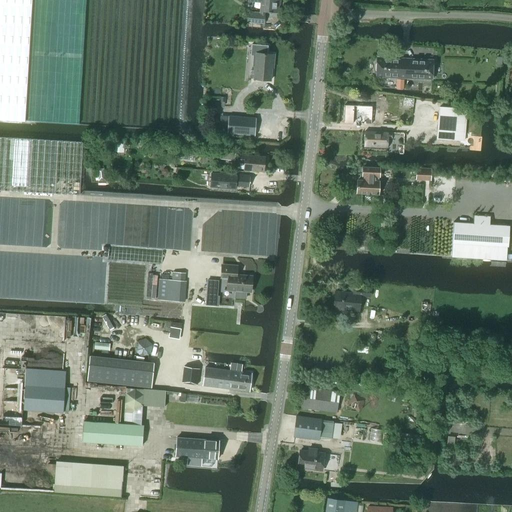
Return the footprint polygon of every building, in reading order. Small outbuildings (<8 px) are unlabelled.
[(0,0),(0,119),(25,121),(32,0),(0,0)] [(261,0),(264,4),(262,4),(261,11),(263,11),(263,12),(269,12),(269,13),(270,13),(269,15),(276,16),(277,13),(278,13),(278,0),(261,0)] [(264,23),(264,14),(248,13),(247,21),(264,23)] [(267,54),(268,46),(252,45),(251,56),(257,56),(255,80),(270,81),(271,67),(273,67),(274,55),(267,54)] [(404,77),(405,60),(377,59),(377,63),(375,64),(375,70),(376,72),(376,75),(383,76),(385,77),(389,77),(390,76),(404,77)] [(432,78),(432,74),(433,73),(434,67),(432,65),(432,62),(405,60),(404,77),(417,77),(419,79),(423,79),(424,78),(432,78)] [(344,105),(343,123),(371,124),(372,110),(383,110),(383,105),(372,104),(372,106),(344,105)] [(439,106),(436,139),(464,141),(467,109),(439,106)] [(228,116),(227,134),(254,136),(256,118),(228,116)] [(364,132),(364,146),(387,147),(388,133),(364,132)] [(0,190),(80,195),(83,143),(0,137),(0,190)] [(116,143),(115,152),(123,152),(124,144),(116,143)] [(220,152),(219,159),(234,161),(235,153),(220,152)] [(239,155),(238,163),(244,164),(243,170),(264,172),(265,157),(239,155)] [(379,178),(380,169),(363,168),(362,177),(366,177),(366,182),(357,181),(357,194),(378,195),(379,183),(377,183),(377,178),(379,178)] [(430,180),(431,169),(416,168),(416,180),(430,180)] [(211,174),(210,187),(236,189),(236,185),(249,186),(250,177),(211,174)] [(452,243),(451,257),(506,260),(507,259),(511,259),(511,254),(507,254),(507,247),(508,247),(510,226),(490,225),(490,217),(474,216),(473,224),(453,223),(452,243)] [(251,292),(252,277),(236,276),(237,269),(222,268),(221,278),(228,279),(227,291),(236,291),(235,298),(245,299),(246,292),(251,292)] [(184,282),(185,274),(173,272),(172,281),(159,280),(157,300),(183,302),(185,282),(184,282)] [(370,298),(370,288),(355,287),(354,294),(336,292),(335,309),(359,312),(360,297),(370,298)] [(179,339),(181,329),(170,328),(168,338),(179,339)] [(141,356),(150,354),(152,345),(145,338),(138,341),(136,350),(141,356)] [(90,356),(87,381),(151,388),(154,363),(90,356)] [(240,373),(241,366),(231,365),(230,371),(204,368),(202,386),(248,392),(250,374),(240,373)] [(197,385),(199,369),(184,366),(182,383),(197,385)] [(68,412),(69,388),(65,387),(65,372),(26,370),(23,410),(63,413),(63,412),(68,412)] [(337,413),(339,392),(300,386),(297,407),(337,413)] [(126,388),(123,425),(140,426),(142,406),(164,407),(165,391),(126,388)] [(319,441),(319,440),(331,440),(333,424),(321,422),(321,421),(296,418),(293,437),(319,441)] [(83,422),(82,442),(142,446),(143,426),(140,426),(123,425),(83,422)] [(200,458),(218,459),(219,440),(177,437),(175,457),(191,458),(190,466),(199,466),(200,458)] [(317,454),(317,451),(308,450),(308,452),(300,452),(298,468),(322,471),(324,455),(317,454)] [(91,464),(89,494),(121,497),(123,466),(91,464)] [(353,511),(355,511),(357,503),(327,499),(325,511),(342,511),(343,511),(353,511)]
